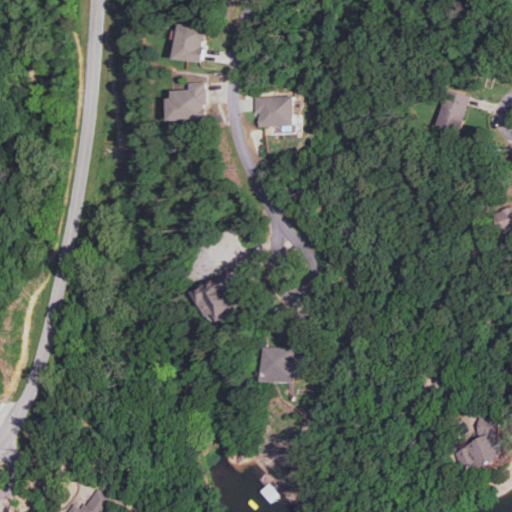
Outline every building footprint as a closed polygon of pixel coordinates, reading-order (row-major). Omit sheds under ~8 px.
[(177,59),(206,61),(209,26),(180,23),(177,59)] [(173,119),(209,118),(208,81),(192,82),(192,89),(172,90),(173,119)] [(461,131),(472,95),(451,88),(439,124),(461,131)] [(298,125),(297,95),(258,96),(258,113),(262,113),(263,126),(298,125)] [(511,206),(498,210),(502,229),(511,227),(511,231),(511,206)] [(247,307),(229,273),(198,289),(216,323),(247,307)] [(297,347),(267,346),(267,381),(299,381),(299,374),(315,374),(316,355),(297,355),(297,347)] [(501,417),(482,416),(481,433),(458,450),(469,473),(508,455),(509,442),(505,434),(500,433),(501,417)] [(109,511),(118,498),(99,487),(86,509),(76,503),(70,511),(109,511)]
